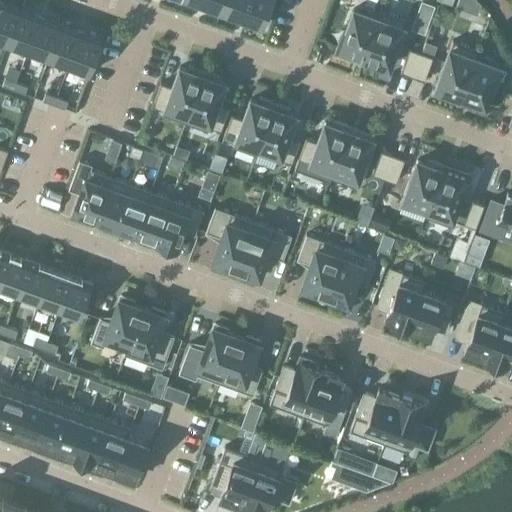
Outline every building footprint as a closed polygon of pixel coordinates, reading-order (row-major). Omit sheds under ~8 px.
[(202,0),(201,3),(221,10),(225,0),(202,0)] [(248,0),(225,0),(221,10),(242,18),(248,0)] [(248,0),(242,18),(263,25),(272,0),(248,0)] [(0,39),(8,42),(20,9),(0,1),(0,39)] [(40,16),(20,9),(8,42),(28,50),(40,16)] [(361,62),(362,62),(379,17),(378,17),(354,9),(338,53),(354,59),(355,58),(362,61),(361,62)] [(379,68),(380,63),(389,66),(406,19),(380,10),(378,17),(379,17),(362,62),(379,68)] [(28,50),(48,57),(60,24),(40,16),(28,50)] [(81,31),(60,24),(48,57),(68,65),(81,31)] [(68,65),(90,72),(102,39),(81,31),(68,65)] [(477,53),(478,50),(453,40),(435,88),(444,91),(442,95),(459,101),(476,53),(477,53)] [(409,48),(401,72),(413,76),(421,52),(409,48)] [(421,52),(413,76),(424,80),(433,57),(421,52)] [(476,53),(459,101),(459,102),(460,101),(467,104),(483,111),(501,62),(477,53),(476,53)] [(204,70),(189,64),(187,69),(180,66),(173,86),(161,82),(152,106),(164,110),(163,113),(185,122),(204,70)] [(219,75),(204,70),(185,122),(208,130),(209,126),(221,130),(229,107),(218,103),(225,83),(218,80),(219,75)] [(5,78),(2,85),(14,89),(16,82),(5,78)] [(16,82),(14,89),(25,93),(28,86),(16,82)] [(45,92),(43,100),(54,104),(57,97),(45,92)] [(57,97),(54,104),(65,108),(68,101),(57,97)] [(235,142),(233,146),(256,154),(275,102),(260,97),(258,101),(251,98),(243,118),(232,114),(223,138),(235,142)] [(258,151),(292,163),(300,139),(289,135),(296,115),(289,112),(290,108),(275,102),(256,154),(257,154),(258,151)] [(350,125),(333,119),(331,124),(325,121),(318,141),(306,137),(295,168),(329,181),(331,177),(350,126),(350,125)] [(350,126),(331,177),(355,186),(374,135),(350,126)] [(0,172),(8,150),(0,146),(0,172)] [(132,146),(129,154),(138,157),(141,149),(132,146)] [(381,150),(373,173),(385,178),(393,154),(381,150)] [(393,154),(385,178),(396,182),(405,158),(393,154)] [(444,164),(427,158),(426,163),(417,160),(403,199),(427,208),(428,209),(444,164)] [(74,210),(95,218),(111,176),(90,168),(92,164),(79,159),(69,188),(80,193),(74,210)] [(424,216),(450,225),(452,219),(476,227),(484,204),(472,199),(471,201),(460,197),(469,173),(452,167),(452,168),(445,165),(445,164),(444,164),(428,209),(427,208),(424,216)] [(95,218),(115,226),(131,183),(111,176),(95,218)] [(144,211),(151,191),(131,183),(115,226),(135,233),(144,211)] [(155,240),(156,241),(172,198),(151,191),(144,211),(135,233),(155,240)] [(511,193),(507,192),(503,203),(491,198),(480,228),(503,236),(506,226),(511,227),(511,193)] [(156,241),(155,240),(153,244),(170,250),(171,247),(177,249),(183,230),(195,234),(204,210),(192,206),(172,198),(156,241)] [(215,206),(206,232),(207,232),(207,231),(222,237),(212,263),(225,267),(227,264),(236,267),(253,220),(231,212),(215,206)] [(253,220),(236,267),(245,271),(244,274),(257,279),(267,254),(282,260),(292,234),(253,220)] [(343,247),(306,233),(297,259),(298,259),(298,258),(311,263),(301,289),(315,294),(316,290),(325,294),(343,247)] [(376,259),(365,255),(343,247),(325,294),(334,297),(333,300),(347,305),(356,280),(367,284),(376,259)] [(0,278),(10,252),(0,248),(0,278)] [(0,278),(0,287),(17,294),(30,260),(10,252),(0,278)] [(476,265),(479,257),(467,252),(464,260),(476,265)] [(17,294),(38,301),(50,267),(30,260),(17,294)] [(38,301),(58,309),(71,275),(50,267),(38,301)] [(408,328),(421,290),(423,290),(426,281),(391,268),(376,306),(388,311),(385,319),(408,328)] [(58,309),(79,317),(92,283),(71,275),(58,309)] [(423,290),(421,290),(408,328),(430,336),(433,327),(445,331),(456,302),(423,290)] [(128,345),(142,307),(133,303),(134,300),(121,295),(111,321),(101,317),(101,316),(100,316),(91,341),(104,346),(107,337),(127,344),(128,345)] [(456,337),(467,341),(464,350),(487,359),(500,321),(502,321),(505,312),(470,299),(456,337)] [(127,344),(124,353),(162,368),(174,335),(173,335),(159,330),(166,312),(153,307),(151,310),(142,307),(128,345),(127,344)] [(511,324),(502,321),(500,321),(487,359),(509,367),(511,359),(511,324)] [(196,378),(197,374),(219,382),(236,335),(227,331),(228,328),(215,323),(205,349),(191,344),(191,343),(190,342),(179,372),(196,378)] [(3,333),(15,337),(17,330),(6,325),(3,333)] [(219,382),(253,394),(262,369),(261,368),(260,369),(250,365),(260,340),(246,335),(245,338),(236,335),(219,382)] [(47,340),(35,336),(33,344),(44,348),(47,340)] [(47,341),(44,348),(55,352),(58,345),(47,341)] [(19,353),(22,346),(14,343),(11,342),(6,353),(17,357),(19,353)] [(19,353),(30,357),(32,350),(22,346),(19,353)] [(300,356),(295,369),(283,365),(275,388),(270,403),(304,415),(321,368),(314,366),(316,361),(300,356)] [(49,363),(46,370),(57,374),(60,367),(49,363)] [(71,371),(60,367),(57,374),(68,378),(71,371)] [(344,377),(321,368),(304,415),(326,424),(332,409),(343,413),(352,390),(340,385),(344,377)] [(89,378),(87,385),(98,389),(100,382),(89,378)] [(0,405),(9,382),(0,379),(0,405)] [(28,390),(9,382),(0,405),(0,429),(12,434),(18,417),(28,390)] [(100,382),(98,389),(109,393),(111,386),(100,382)] [(384,443),(401,396),(379,387),(375,396),(364,392),(350,430),(384,443)] [(18,417),(12,434),(32,442),(39,423),(49,397),(28,390),(18,417)] [(138,404),(141,397),(125,391),(123,398),(138,404)] [(424,404),(401,396),(384,443),(407,451),(410,442),(427,448),(434,428),(417,422),(424,404)] [(69,404),(49,397),(39,423),(32,442),(53,449),(69,404)] [(149,408),(152,401),(141,397),(138,404),(149,408)] [(69,404),(53,449),(73,457),(90,412),(69,404)] [(110,419),(90,412),(73,457),(93,464),(110,419)] [(110,419),(93,464),(114,471),(127,435),(128,436),(131,427),(110,419)] [(114,471),(135,479),(148,443),(128,436),(127,435),(114,471)] [(259,458),(225,446),(211,484),(223,488),(219,497),(242,506),(259,458)] [(338,448),(335,459),(351,465),(355,454),(338,448)] [(282,467),(259,458),(242,506),(259,511),(265,511),(271,496),(288,502),(295,482),(279,476),(282,467)] [(390,481),(338,462),(336,467),(332,476),(368,490),(390,481)] [(394,474),(387,471),(384,479),(392,481),(394,474)] [(0,511),(38,511),(0,498),(0,490),(0,511)]
